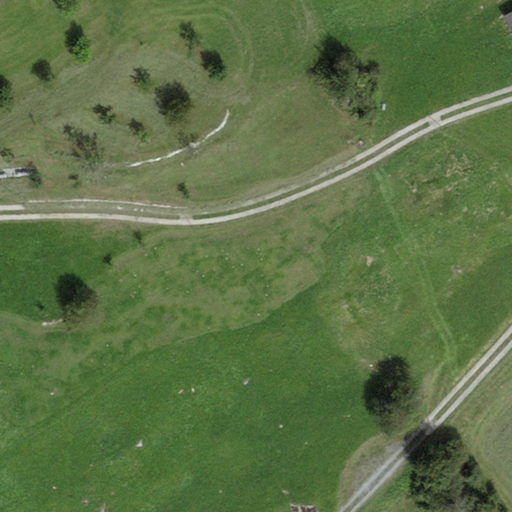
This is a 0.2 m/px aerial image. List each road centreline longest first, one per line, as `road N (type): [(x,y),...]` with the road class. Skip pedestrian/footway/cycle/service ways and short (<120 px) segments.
road 1 (track): [(0,215),(51,210),(183,219),(253,206),(358,166),(511,90)]
road 2 (track): [(511,334),(338,511)]
road 3 (unknown): [(98,0),(122,34),(119,76),(0,146)]
